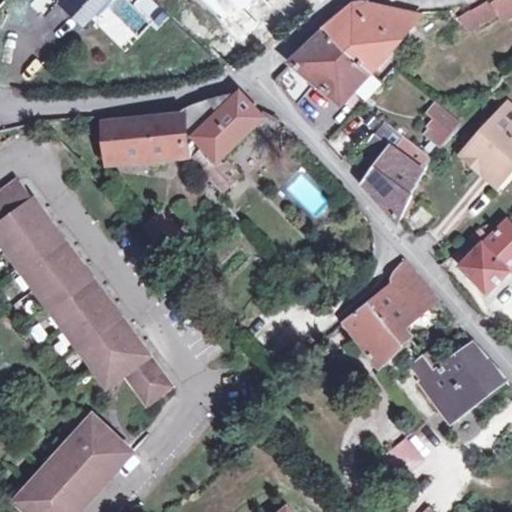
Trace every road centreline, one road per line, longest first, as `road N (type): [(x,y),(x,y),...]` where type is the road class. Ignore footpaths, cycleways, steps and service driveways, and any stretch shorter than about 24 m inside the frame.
road 1 (residential): [(262,62),(284,129),(433,271),(511,367)]
road 2 (residential): [(0,167),(32,159),(180,358)]
road 3 (unclassified): [(0,93),(23,97),(262,62)]
